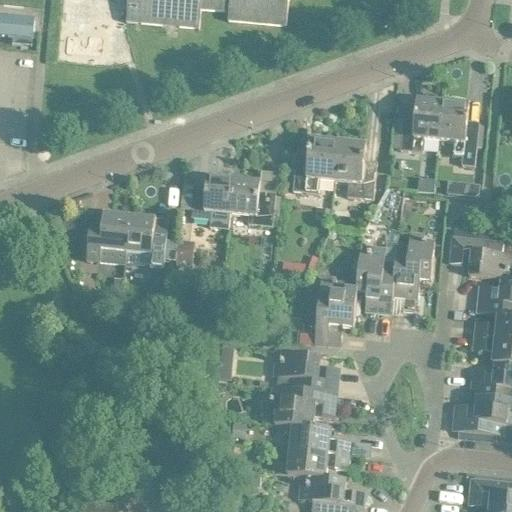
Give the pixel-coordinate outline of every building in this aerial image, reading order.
[(127,0),(126,23),(198,30),(200,10),(228,13),(227,22),(285,28),(288,0),(127,0)] [(0,36),(12,37),(31,39),(32,39),(33,20),(0,16),(0,36)] [(421,154),(423,140),(438,142),(442,103),(416,101),(415,118),(403,117),(399,152),(421,154)] [(442,103),(438,142),(453,143),(452,157),(462,158),(461,167),(474,168),(478,125),(467,123),(468,106),(442,103)] [(334,183),(338,143),(310,140),(308,157),(295,156),(291,193),(318,195),(319,181),(334,183)] [(338,143),(334,183),(348,184),(346,199),(372,201),(376,165),(364,163),(365,146),(338,143)] [(183,186),(180,210),(191,211),(190,219),(210,221),(211,214),(228,216),(232,181),(206,179),(205,188),(193,187),(183,186)] [(232,181),(228,216),(247,217),(246,226),(271,228),(274,196),(258,194),(259,184),(232,181)] [(479,186),(468,185),(466,197),(474,198),(478,196),(479,186)] [(403,198),(401,211),(411,212),(412,200),(403,198)] [(88,231),(86,262),(98,263),(123,265),(124,254),(128,217),(103,214),(101,233),(88,231)] [(124,254),(123,265),(149,268),(162,269),(163,260),(165,241),(165,239),(152,238),(154,219),(128,217),(124,254)] [(395,265),(391,298),(417,300),(418,288),(412,287),(413,279),(429,281),(433,243),(423,242),(423,236),(409,234),(407,248),(395,247),(394,265),(395,265)] [(468,277),(500,281),(500,280),(506,281),(507,280),(508,271),(511,271),(511,256),(501,256),(502,244),(451,238),(449,265),(461,266),(462,260),(470,261),(468,277)] [(178,242),(175,267),(191,268),(194,243),(178,242)] [(395,265),(394,265),(383,264),(385,250),(371,248),(370,254),(359,253),(355,291),(356,291),(356,292),(372,293),(371,301),(365,300),(363,313),(389,316),(391,298),(395,265)] [(123,280),(114,279),(111,307),(121,308),(123,280)] [(475,314),(496,316),(497,316),(511,317),(511,281),(507,280),(506,281),(500,280),(500,281),(498,296),(490,295),(491,290),(478,289),(475,314)] [(320,281),(313,346),(339,349),(340,336),(335,335),(336,327),(352,329),(356,292),(356,291),(355,291),(346,290),(347,284),(320,281)] [(474,324),(473,338),(511,342),(511,317),(497,316),(496,316),(495,329),(487,328),(487,325),(474,324)] [(299,334),(298,345),(313,346),(314,335),(299,334)] [(491,364),(493,364),(511,366),(511,342),(473,338),(471,352),(484,353),(485,350),(493,350),(491,364)] [(284,391),(336,396),(338,371),(325,370),(325,375),(317,375),(318,359),(280,355),(279,366),(273,365),(271,379),(285,381),(284,391)] [(469,399),(476,399),(511,403),(511,366),(493,364),(492,380),(484,380),(484,374),(472,373),(469,399)] [(232,370),(220,369),(218,381),(230,382),(232,370)] [(336,396),(284,391),(270,389),(268,415),(274,415),(273,426),(291,427),(311,429),(313,415),(320,415),(320,421),(333,422),(336,396)] [(454,407),(451,433),(502,438),(504,427),(511,427),(511,403),(476,399),(474,415),(466,414),(467,408),(454,407)] [(232,425),(231,439),(244,439),(245,426),(232,425)] [(288,452),(347,458),(349,444),(336,443),(336,446),(328,445),(329,431),(311,429),(291,427),(288,452)] [(305,478),(324,479),(325,466),(333,467),(333,471),(346,472),(347,458),(288,452),(286,476),(305,478)] [(252,476),(250,487),(261,489),(263,477),(252,476)] [(324,479),(305,478),(304,487),(298,487),(297,501),(311,503),(310,511),(362,511),(364,494),(351,493),(350,498),(343,497),(344,481),(324,479)] [(487,511),(511,511),(511,485),(470,481),(467,507),(480,508),(480,503),(489,504),(487,511)] [(109,511),(110,505),(83,503),(81,511),(109,511)]
